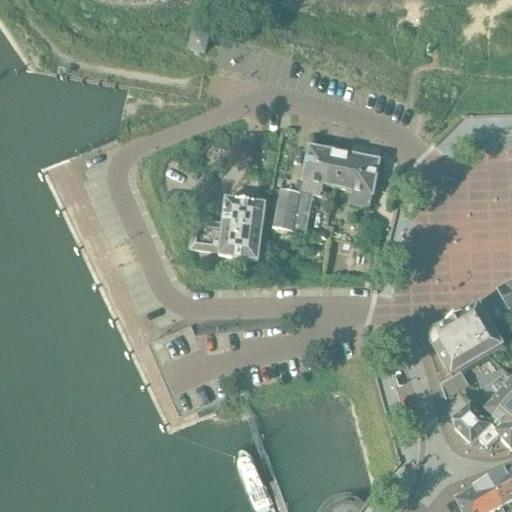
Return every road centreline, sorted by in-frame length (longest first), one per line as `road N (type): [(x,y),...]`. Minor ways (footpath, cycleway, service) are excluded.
road 1 (residential): [(357,309),(170,310),(107,178),(123,150),(229,102),(393,147),(446,199)]
road 2 (residential): [(171,383),(350,326),(357,309)]
road 3 (unclassified): [(447,466),(395,316)]
road 4 (unclassified): [(395,316),(417,241),(446,199)]
